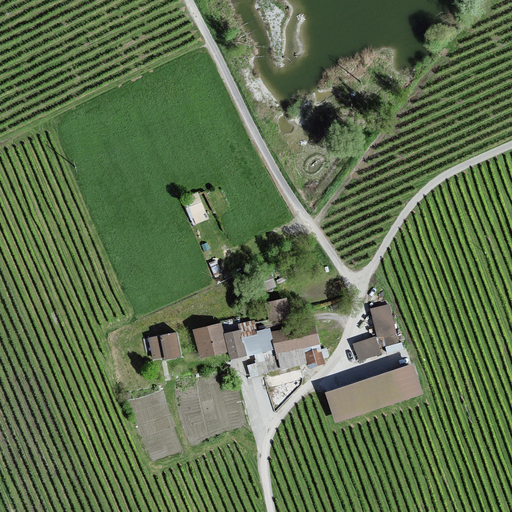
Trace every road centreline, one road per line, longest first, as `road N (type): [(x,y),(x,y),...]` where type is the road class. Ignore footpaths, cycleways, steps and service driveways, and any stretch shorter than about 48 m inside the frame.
road 1 (unclassified): [(271,511),(268,436),(341,349),(363,280),(412,205),(458,169),(511,145)]
road 2 (track): [(185,0),(308,225),(343,277),(363,280)]
road 3 (track): [(264,470),(240,441),(186,449),(169,381)]
